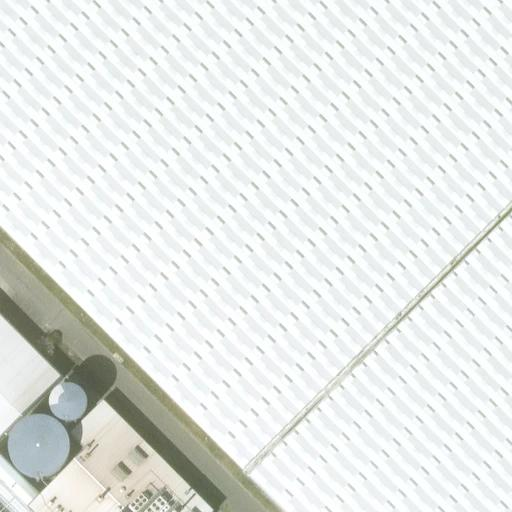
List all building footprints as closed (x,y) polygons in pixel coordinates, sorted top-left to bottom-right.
[(511,201),(511,0),(0,0),(0,227),(242,471),(511,201)] [(511,511),(511,215),(249,478),(283,511),(511,511)] [(0,441),(63,379),(0,315),(0,441)] [(0,458),(0,479),(32,511),(211,511),(102,402),(69,436),(84,452),(39,497),(0,458)] [(32,511),(0,479),(0,511),(32,511)]
